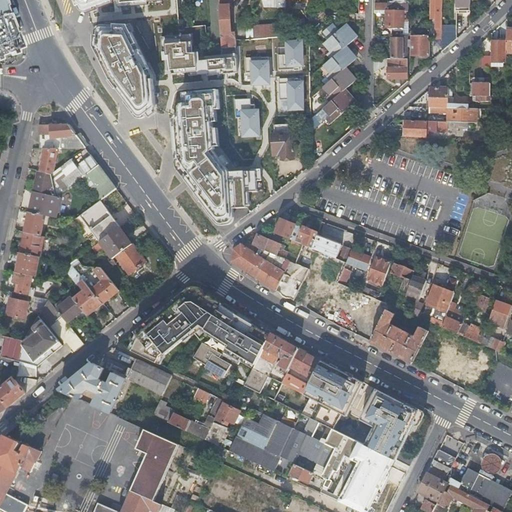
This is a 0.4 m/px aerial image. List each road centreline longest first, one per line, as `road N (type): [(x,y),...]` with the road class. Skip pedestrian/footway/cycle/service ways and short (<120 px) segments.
road 1 (secondary): [(449,403),(307,332),(200,262)]
road 2 (residential): [(200,262),(0,423)]
road 3 (residential): [(279,200),(511,285)]
road 4 (secondary): [(200,262),(62,80)]
road 5 (residential): [(511,0),(371,125)]
road 6 (residential): [(372,0),(371,125)]
road 7 (residential): [(449,403),(396,511)]
